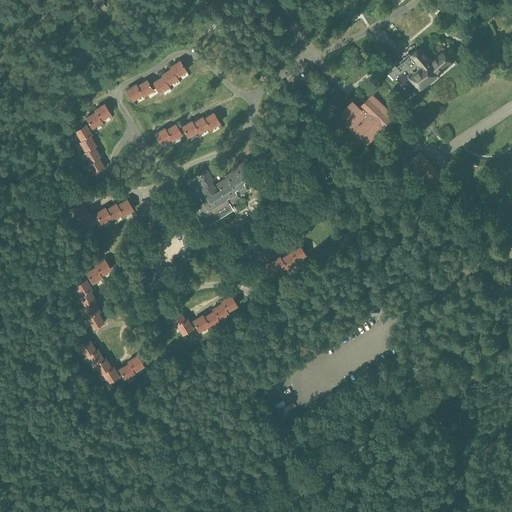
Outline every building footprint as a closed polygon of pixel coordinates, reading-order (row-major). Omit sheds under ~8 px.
[(505,20),(508,17),(506,12),(494,11),(494,18),(505,20)] [(416,49),(410,54),(409,53),(399,61),(400,62),(399,63),(394,68),(389,72),(395,79),(396,78),(398,80),(401,83),(397,86),(399,88),(398,89),(401,94),(401,95),(404,98),(405,97),(407,100),(420,90),(420,91),(453,64),(442,51),(432,59),(421,46),(419,47),(416,49)] [(177,76),(187,70),(179,59),(168,65),(170,67),(160,74),(161,76),(152,82),(159,93),(169,86),(169,84),(178,78),(177,76)] [(154,89),(147,79),(137,85),(135,83),(125,89),(132,101),(141,94),(143,97),(154,89)] [(353,101),(338,117),(364,142),(367,145),(383,127),(387,131),(395,123),(391,119),(394,116),(372,94),(359,107),(353,101)] [(87,122),(91,128),(103,122),(101,120),(111,114),(104,102),(93,109),(94,111),(88,114),(84,117),(87,122)] [(191,119),(181,126),(187,138),(197,132),(198,133),(208,127),(210,129),(220,122),(213,111),(203,117),(202,115),(192,121),(191,119)] [(153,133),(160,144),(170,139),(171,141),(182,134),(175,122),(165,128),(164,127),(153,133)] [(93,174),(105,167),(99,158),(101,156),(95,146),(96,145),(91,135),(92,134),(86,123),(74,130),(80,140),(79,141),(84,151),(83,152),(88,162),(86,163),(93,174)] [(438,193),(442,190),(449,184),(426,157),(421,152),(411,160),(422,173),(409,184),(426,204),(439,193),(438,193)] [(206,168),(186,182),(188,186),(189,188),(188,189),(193,199),(192,201),(194,204),(190,206),(203,228),(205,226),(206,227),(207,227),(209,227),(210,227),(212,227),(213,226),(214,226),(215,225),(216,224),(217,223),(218,222),(219,221),(219,220),(220,218),(220,217),(233,209),(230,204),(234,202),(233,200),(242,195),(241,193),(251,187),(250,185),(256,181),(243,160),(232,167),(233,169),(224,175),(225,177),(215,183),(217,186),(215,186),(212,181),(213,179),(206,168)] [(123,216),(134,209),(127,198),(117,204),(116,202),(106,208),(105,206),(94,213),(101,224),(111,218),(112,220),(121,214),(123,216)] [(91,223),(96,220),(89,209),(87,210),(81,200),(70,208),(77,219),(79,218),(84,227),(91,223)] [(261,261),(273,254),(266,243),(264,244),(262,240),(260,237),(258,234),(246,241),(253,252),(255,251),(259,258),(261,261)] [(296,260),(306,254),(299,243),(288,249),(289,251),(281,257),(279,255),(270,261),(269,259),(258,266),(258,267),(264,277),(274,271),(275,273),(285,267),(286,269),(297,263),(296,260)] [(88,277),(91,283),(103,277),(102,275),(111,269),(104,257),(93,264),(94,266),(85,272),(88,277)] [(86,318),(92,329),(104,322),(99,312),(100,311),(95,301),(96,300),(91,290),(92,289),(86,278),(74,284),(80,294),(78,296),(84,306),(82,307),(88,317),(86,318)] [(238,305),(231,293),(219,300),(221,302),(211,308),(212,310),(204,315),(202,313),(191,320),(195,327),(198,331),(208,326),(209,327),(220,321),(219,319),(229,313),(228,311),(235,307),(238,305)] [(182,335),(193,328),(187,316),(185,318),(180,310),(179,308),(168,315),(174,326),(176,325),(182,335)] [(108,382),(119,376),(113,365),(111,366),(105,356),(104,357),(97,347),(95,349),(89,339),(78,346),(85,357),(86,356),(92,365),(94,364),(100,374),(102,373),(108,382)] [(134,371),(144,365),(137,354),(133,356),(126,360),(127,362),(117,368),(121,375),(124,380),(135,373),(134,371)]
